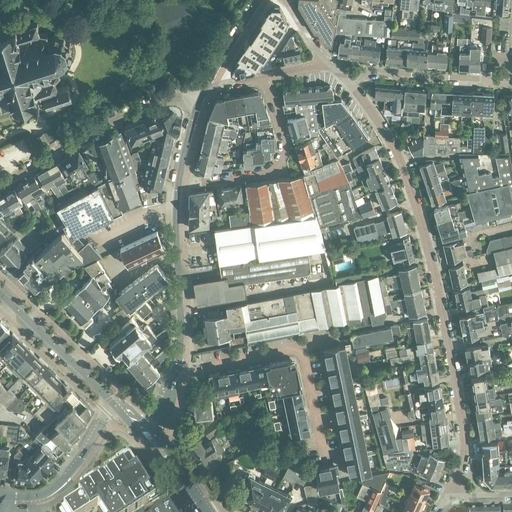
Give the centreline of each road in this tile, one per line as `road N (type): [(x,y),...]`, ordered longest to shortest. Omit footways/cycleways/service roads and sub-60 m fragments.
road 1 (residential): [(350,85),(391,137),(422,224),(464,437),(452,494)]
road 2 (residential): [(200,94),(146,101),(0,183)]
road 3 (residential): [(267,77),(279,117),(279,150),(269,170),(178,191)]
road 4 (secondary): [(177,370),(178,191)]
road 5 (residential): [(109,399),(84,454),(57,485),(39,495),(1,497)]
road 6 (secondary): [(0,294),(109,399)]
road 7 (residential): [(350,85),(372,70),(494,81)]
road 8 (residential): [(177,370),(306,344)]
